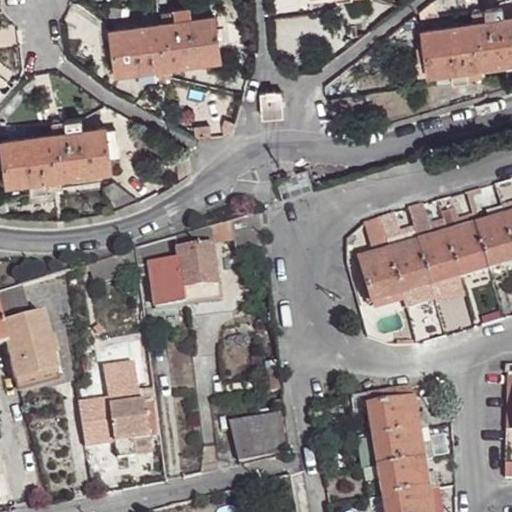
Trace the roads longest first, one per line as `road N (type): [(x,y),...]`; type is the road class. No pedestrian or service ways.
road 1 (residential): [(340,348),(314,286),(314,253),(336,215),(511,160)]
road 2 (residential): [(0,241),(109,237),(154,218),(230,167)]
road 3 (residential): [(230,167),(111,102),(43,52)]
road 4 (residential): [(306,149),(368,150),(511,105)]
road 5 (unknown): [(240,307),(213,315),(199,340),(210,485)]
road 6 (unclassified): [(103,511),(295,465)]
road 7 (residential): [(340,348),(317,359),(299,384),(320,511)]
road 8 (residential): [(306,95),(423,0)]
road 9 (residential): [(470,352),(477,496)]
road 10 (residential): [(470,352),(370,364),(340,348)]
